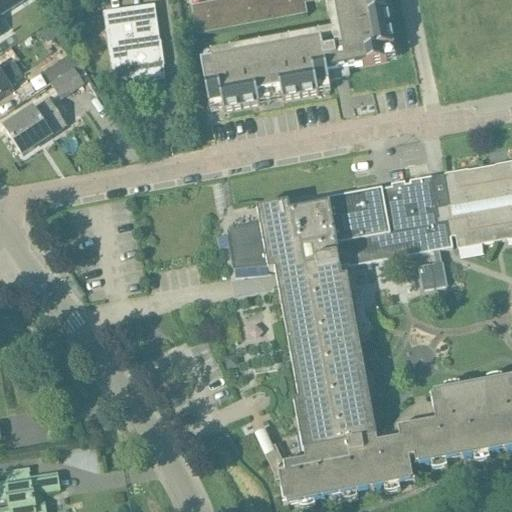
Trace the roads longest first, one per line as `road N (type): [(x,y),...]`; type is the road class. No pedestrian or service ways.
road 1 (residential): [(0,204),(511,106)]
road 2 (tertiary): [(185,511),(154,440),(36,275)]
